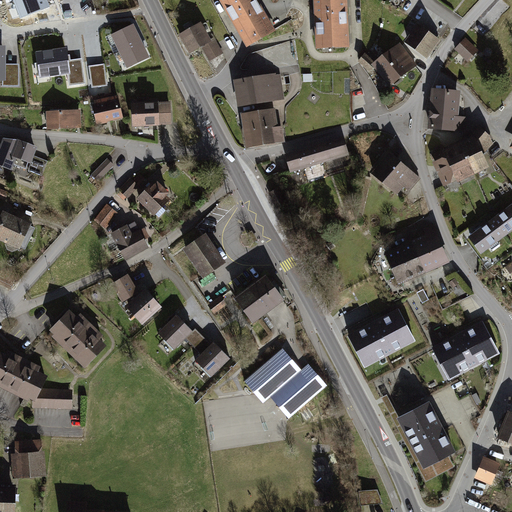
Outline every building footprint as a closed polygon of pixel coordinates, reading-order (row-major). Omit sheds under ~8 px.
[(48,7),(45,0),(25,0),(16,4),(21,17),(48,7)] [(257,0),(221,0),(247,46),(274,31),(257,0)] [(347,0),(315,0),(318,48),(350,47),(347,0)] [(407,14),(438,36),(446,26),(415,4),(407,14)] [(200,25),(183,35),(184,36),(181,38),(184,44),(187,42),(192,51),(202,45),(209,59),(221,52),(213,38),(205,43),(201,36),(205,34),(200,25)] [(440,41),(417,25),(412,31),(415,33),(408,42),(425,54),(430,47),(434,49),(440,41)] [(140,42),(132,26),(113,36),(121,51),(140,42)] [(475,50),(465,41),(458,49),(467,59),(475,50)] [(140,42),(121,51),(128,66),(147,57),(140,42)] [(402,50),(399,46),(376,64),(381,70),(379,72),(382,77),(385,75),(391,83),(415,65),(402,49),(402,50)] [(3,48),(0,48),(0,78),(3,78),(3,86),(18,86),(18,68),(3,69),(3,48)] [(65,50),(38,54),(41,76),(67,73),(69,86),(85,83),(82,62),(67,64),(65,50)] [(369,69),(374,63),(366,56),(360,62),(369,69)] [(107,84),(104,64),(89,66),(92,86),(107,84)] [(279,75),(253,79),(257,102),(283,98),(279,75)] [(253,79),(235,82),(239,105),(257,102),(253,79)] [(457,93),(434,90),(430,127),(454,129),(454,128),(463,129),(464,120),(455,120),(457,93)] [(98,113),(96,113),(98,121),(121,116),(117,101),(116,101),(115,97),(110,99),(111,103),(97,106),(98,113)] [(169,104),(134,105),(134,124),(170,123),(169,104)] [(77,111),(50,112),(51,128),(77,127),(77,111)] [(272,111),(259,113),(263,143),(283,140),(281,129),(275,130),(272,111)] [(259,113),(245,115),(249,145),(263,143),(259,113)] [(473,140),(458,147),(474,171),(485,165),(480,155),(491,144),(486,139),(489,136),(481,129),(472,138),(473,140)] [(19,141),(4,139),(0,150),(0,164),(10,168),(12,164),(26,169),(29,161),(31,155),(32,152),(35,153),(36,151),(33,150),(34,147),(19,141)] [(341,139),(287,155),(292,169),(310,164),(311,166),(315,165),(315,162),(346,153),(341,139)] [(442,146),(436,149),(438,152),(432,155),(446,183),(458,178),(446,154),(442,146)] [(458,147),(446,154),(458,178),(474,171),(458,147)] [(48,161),(31,155),(29,161),(31,162),(28,171),(42,176),(48,161)] [(389,155),(374,172),(393,189),(399,182),(410,191),(413,188),(411,186),(417,179),(389,155)] [(107,159),(93,175),(98,180),(113,165),(107,159)] [(122,190),(127,196),(136,186),(136,187),(144,179),(140,175),(132,182),(131,181),(122,190)] [(145,193),(139,198),(159,217),(166,211),(161,206),(167,200),(164,197),(167,193),(157,184),(154,187),(152,185),(148,189),(145,187),(142,190),(145,193)] [(284,203),(277,190),(270,194),(277,206),(284,203)] [(511,207),(493,221),(503,234),(511,228),(511,207)] [(107,208),(96,221),(105,227),(115,214),(107,208)] [(350,221),(355,219),(352,211),(347,213),(350,221)] [(28,226),(29,225),(4,213),(0,220),(0,238),(7,241),(6,244),(8,248),(12,250),(17,249),(18,246),(19,247),(19,245),(25,248),(34,228),(28,226)] [(493,221),(471,237),(481,251),(503,234),(493,221)] [(134,223),(113,235),(126,258),(147,246),(143,240),(148,237),(144,229),(139,232),(134,223)] [(422,239),(413,243),(424,269),(446,260),(435,235),(437,234),(434,227),(425,231),(425,232),(419,235),(422,239)] [(247,234),(253,243),(256,241),(251,232),(247,234)] [(222,262),(205,237),(186,250),(204,275),(222,262)] [(424,269),(413,243),(386,256),(398,281),(424,269)] [(126,277),(114,284),(123,300),(126,298),(132,295),(136,292),(126,277)] [(276,291),(265,277),(236,298),(253,321),(282,299),(285,296),(279,288),(276,291)] [(422,303),(429,299),(423,289),(416,293),(422,303)] [(136,300),(129,306),(134,312),(142,321),(158,306),(145,292),(136,300)] [(132,295),(126,298),(127,299),(120,305),(129,316),(134,312),(129,306),(136,300),(132,295)] [(215,312),(224,305),(220,299),(210,306),(215,312)] [(414,339),(399,310),(349,336),(364,365),(414,339)] [(80,356),(88,363),(104,346),(97,340),(101,336),(80,316),(77,320),(68,312),(52,329),(64,341),(64,344),(76,356),(80,356)] [(192,331),(176,314),(158,333),(174,349),(185,338),(193,346),(203,336),(195,328),(192,331)] [(498,352),(483,323),(433,349),(448,378),(498,352)] [(211,344),(203,336),(193,346),(201,354),(195,360),(212,376),(230,358),(213,342),(211,344)] [(284,350),(282,348),(244,381),(263,402),(270,396),(271,398),(277,393),(293,411),(287,416),(289,418),(327,385),(308,364),(301,370),(300,368),(294,373),(278,355),(284,350)] [(34,407),(70,408),(70,394),(56,393),(56,390),(39,389),(45,377),(35,372),(37,367),(8,353),(6,357),(0,354),(0,380),(0,381),(1,384),(16,392),(20,390),(35,398),(34,407)] [(296,358),(302,366),(307,363),(302,354),(296,358)] [(407,433),(399,417),(387,395),(381,398),(425,482),(454,467),(448,454),(424,467),(410,439),(406,442),(402,435),(407,433)] [(453,452),(428,402),(399,417),(407,433),(410,439),(424,467),(448,454),(453,452)] [(511,413),(509,413),(499,436),(511,441),(511,413)] [(406,442),(410,439),(407,433),(402,435),(406,442)] [(39,442),(17,444),(20,476),(42,475),(39,442)] [(498,467),(482,461),(477,474),(492,480),(498,467)] [(12,511),(13,488),(0,487),(0,511),(12,511)] [(377,490),(360,491),(361,504),(382,503),(377,490)] [(68,511),(85,511),(86,503),(70,503),(70,511),(69,511),(68,511)]
